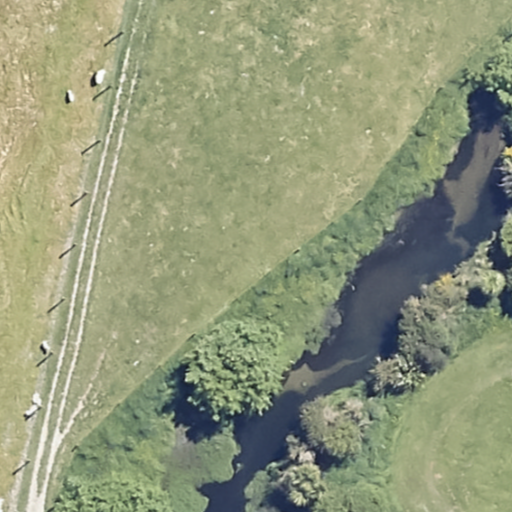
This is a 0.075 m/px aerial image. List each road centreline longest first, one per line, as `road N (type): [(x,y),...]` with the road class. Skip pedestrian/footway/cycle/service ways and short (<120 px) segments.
road 1 (track): [(37,511),(37,478),(144,0)]
road 2 (track): [(100,0),(0,432)]
